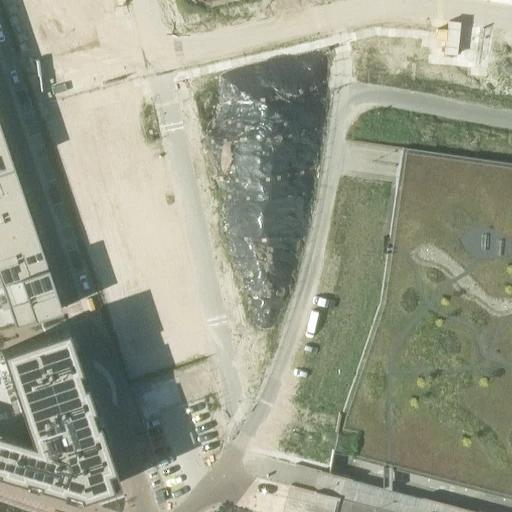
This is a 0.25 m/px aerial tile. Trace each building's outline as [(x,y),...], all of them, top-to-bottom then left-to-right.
[(205,0),(191,3),(186,4),(190,27),(234,17),(230,0),(205,0)] [(6,143),(0,144),(0,168),(13,164),(6,143)] [(13,164),(0,168),(0,191),(20,184),(13,164)] [(20,184),(0,191),(0,213),(27,205),(20,184)] [(27,205),(0,213),(0,236),(34,225),(27,205)] [(34,225),(0,236),(0,259),(40,246),(34,225)] [(40,246),(0,259),(0,280),(0,282),(47,266),(40,246)] [(47,266),(0,282),(1,285),(6,299),(7,303),(54,287),(47,266)] [(54,287),(7,303),(8,306),(15,324),(61,308),(54,287)] [(6,299),(0,302),(2,308),(8,306),(7,303),(6,299)] [(0,471),(25,479),(26,476),(39,479),(38,483),(63,490),(64,487),(79,491),(80,496),(84,495),(92,492),(94,491),(106,487),(108,487),(113,485),(110,478),(107,469),(111,468),(114,467),(113,462),(107,445),(99,419),(95,420),(91,407),(94,406),(85,380),(83,373),(82,368),(80,363),(74,346),(67,326),(21,342),(1,349),(19,403),(0,409),(0,471)] [(338,434),(334,450),(349,453),(352,437),(338,434)]
